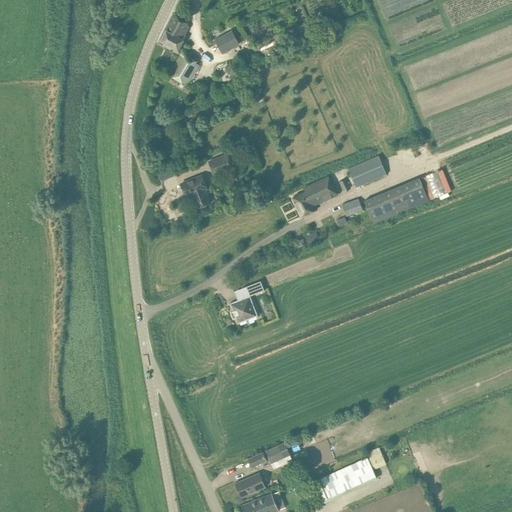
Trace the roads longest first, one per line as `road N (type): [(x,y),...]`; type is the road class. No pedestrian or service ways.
road 1 (tertiary): [(146,356),(125,156),(140,70),(171,0)]
road 2 (unclassified): [(217,511),(146,356)]
road 3 (tertiary): [(172,511),(146,356)]
